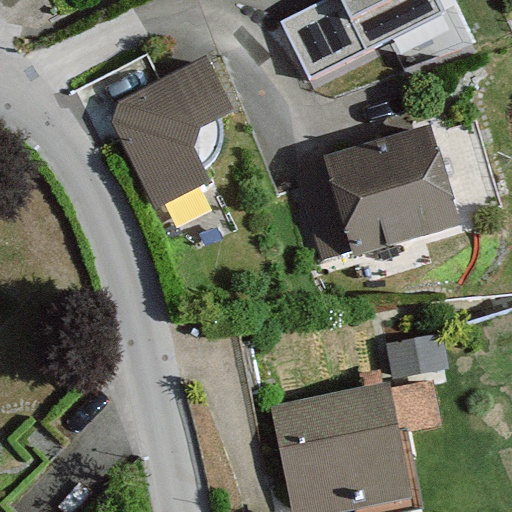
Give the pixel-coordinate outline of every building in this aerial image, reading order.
[(114,0),(120,10),(136,0),(114,0)] [(422,0),(320,0),(282,20),(310,74),(429,13),(422,0)] [(201,54),(95,106),(151,219),(208,192),(178,131),(227,108),(201,54)] [(430,128),(294,163),(320,260),(455,225),(430,128)] [(395,341),(399,370),(449,363),(446,334),(395,341)] [(379,386),(259,413),(281,511),(350,511),(404,500),(379,386)] [(0,511),(9,511),(0,501),(0,511)]
